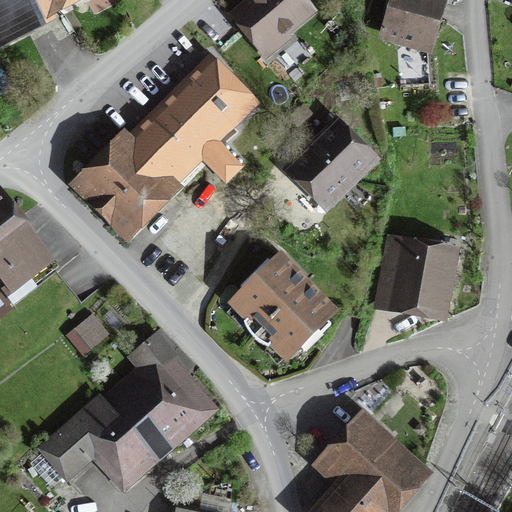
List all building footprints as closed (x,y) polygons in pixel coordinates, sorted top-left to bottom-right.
[(0,0),(0,56),(119,0),(0,0)] [(269,58),(319,19),(304,0),(263,0),(239,20),(269,58)] [(443,0),(392,0),(380,42),(431,58),(449,2),(443,0)] [(246,174),(187,112),(144,153),(133,141),(83,190),(137,246),(185,200),(178,193),(207,165),(230,189),(246,174)] [(329,216),(381,165),(341,125),(290,177),(329,216)] [(53,275),(6,209),(0,213),(0,285),(13,303),(53,275)] [(470,259),(391,245),(378,317),(457,331),(470,259)] [(285,267),(240,311),(295,367),(341,323),(285,267)] [(98,322),(74,342),(89,361),(114,342),(98,322)] [(108,407),(128,428),(181,380),(167,365),(175,358),(157,338),(135,357),(147,371),(108,407)] [(206,408),(181,380),(128,428),(153,456),(206,408)] [(121,485),(153,456),(128,428),(108,407),(102,400),(47,451),(67,473),(91,452),(121,485)] [(320,511),(402,511),(432,479),(362,417),(317,467),(342,489),(320,511)]
